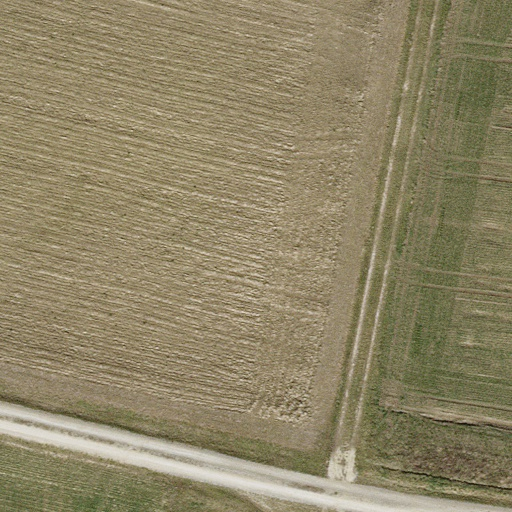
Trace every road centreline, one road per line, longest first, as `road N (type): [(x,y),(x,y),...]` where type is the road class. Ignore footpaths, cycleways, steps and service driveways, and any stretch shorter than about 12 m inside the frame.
road 1 (track): [(431,0),(333,492)]
road 2 (track): [(0,413),(444,511)]
